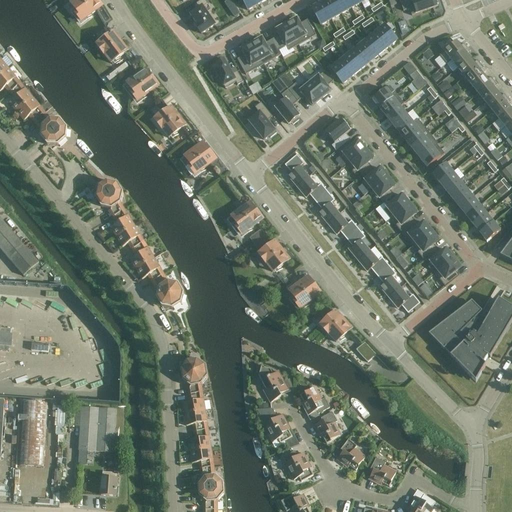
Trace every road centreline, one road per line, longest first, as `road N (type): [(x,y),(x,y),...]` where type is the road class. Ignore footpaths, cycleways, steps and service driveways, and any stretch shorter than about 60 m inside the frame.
road 1 (unclassified): [(173,511),(163,347),(149,310),(0,133)]
road 2 (unclassified): [(475,509),(416,476),(383,497),(337,488),(312,459),(290,405)]
road 3 (residential): [(250,179),(113,0)]
road 4 (residential): [(391,345),(250,179)]
road 5 (residential): [(345,102),(481,270)]
road 6 (residential): [(298,0),(202,53),(160,0)]
road 7 (unknown): [(45,368),(70,360),(76,345),(49,318),(31,327),(8,369)]
road 8 (residential): [(466,21),(428,35),(345,102)]
road 9 (residential): [(345,102),(250,179)]
